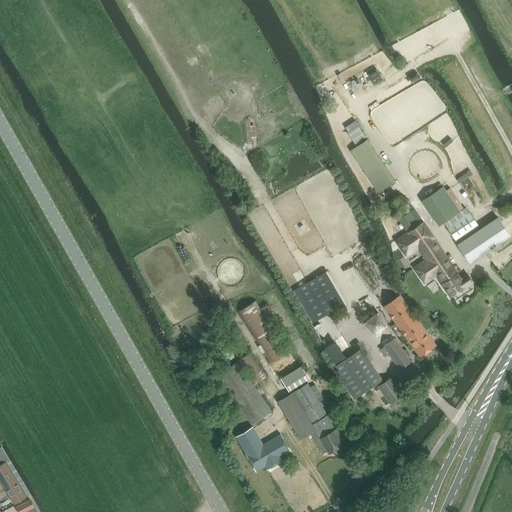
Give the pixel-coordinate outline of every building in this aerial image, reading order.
[(355,121),(345,127),(349,132),(359,126),(355,121)] [(379,192),(396,181),(367,139),(350,150),(379,192)] [(459,211),(442,186),(421,200),(438,225),(459,211)] [(402,216),(411,211),(410,199),(400,195),(391,201),(392,212),(402,216)] [(469,211),(447,226),(456,241),(480,226),(469,211)] [(425,282),(436,274),(451,296),(473,282),(468,274),(461,279),(424,221),(417,225),(409,213),(400,219),(408,232),(396,239),(407,255),(419,247),(426,259),(414,267),(425,282)] [(457,244),(470,263),(510,235),(498,217),(457,244)] [(327,314),(344,304),(326,273),(309,283),(327,314)] [(384,274),(380,277),(386,286),(391,284),(384,274)] [(401,295),(385,306),(421,356),(436,345),(401,295)] [(268,304),(262,308),(257,300),(238,312),(270,363),(289,351),(269,319),(275,315),(268,304)] [(377,314),(366,322),(374,333),(385,325),(377,314)] [(387,343),(383,345),(400,368),(400,369),(412,361),(395,337),(393,338),(387,343)] [(359,350),(332,368),(334,372),(341,382),(352,399),(379,381),(371,368),(359,350)] [(255,385),(267,376),(250,352),(238,361),(255,385)] [(228,368),(218,376),(253,425),(272,411),(242,368),(238,362),(229,368),(228,368)] [(301,365),(281,378),(289,391),(310,378),(301,365)] [(390,403),(404,393),(392,375),(378,385),(390,403)] [(315,430),(329,453),(346,443),(337,427),(335,428),(309,383),(278,401),(300,439),(315,430)] [(252,427),(236,437),(256,471),(265,466),(282,456),(291,451),(281,434),(263,444),(252,427)] [(0,464),(6,461),(27,496),(30,494),(2,448),(0,448),(0,464)] [(0,479),(6,489),(19,482),(6,461),(0,464),(0,479)] [(6,489),(15,503),(27,496),(19,482),(6,489)] [(17,506),(20,511),(23,511),(34,506),(31,499),(17,506)]
